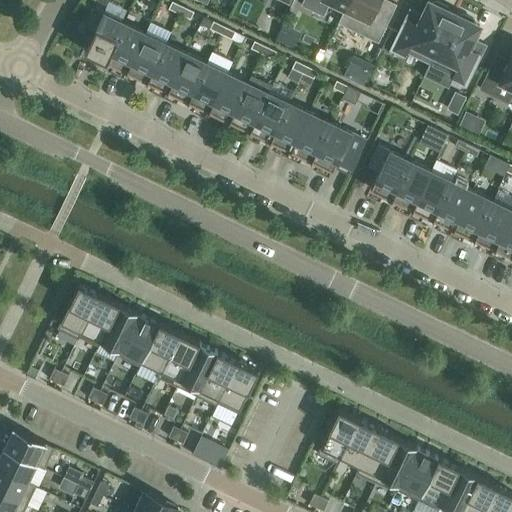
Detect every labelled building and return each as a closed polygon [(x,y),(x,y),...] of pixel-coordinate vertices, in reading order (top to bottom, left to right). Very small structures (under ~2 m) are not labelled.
[(344,13),(349,0),(302,0),(300,4),(323,15),(328,5),(343,12),(344,13)] [(349,0),(344,13),(343,12),(338,22),(378,42),(392,12),(376,5),(378,0),(349,0)] [(179,13),(183,6),(172,1),(169,8),(179,13)] [(430,63),(454,13),(449,11),(448,6),(436,1),(432,2),(429,1),(419,21),(415,23),(405,18),(390,49),(404,56),(406,52),(430,63)] [(183,6),(179,13),(190,18),(194,11),(183,6)] [(106,61),(124,22),(92,7),(81,30),(92,35),(84,51),(106,61)] [(454,13),(430,63),(454,75),(452,79),(465,86),(480,54),(471,50),(470,45),(479,25),(476,24),(474,19),(463,14),(459,15),(454,13)] [(220,33),(224,26),(213,21),(210,28),(220,33)] [(124,22),(106,61),(126,71),(145,32),(124,22)] [(224,26),(220,33),(231,38),(235,31),(224,26)] [(145,32),(126,71),(147,81),(165,42),(145,32)] [(261,53),(265,45),(254,40),(251,48),(261,53)] [(165,42),(147,81),(167,90),(186,52),(165,42)] [(265,45),(261,53),(272,58),(276,51),(265,45)] [(206,62),(186,52),(167,90),(188,100),(206,62)] [(511,53),(505,67),(493,61),(480,88),(508,102),(511,93),(511,53)] [(302,73),(306,65),(295,60),(292,67),(302,73)] [(206,62),(188,100),(208,110),(227,72),(206,62)] [(317,71),(306,65),(302,73),(313,78),(317,71)] [(227,72),(208,110),(229,120),(248,82),(227,72)] [(250,130),(268,91),(272,84),(251,74),(248,82),(229,120),(250,130)] [(333,87),(344,92),(347,85),(336,80),(333,87)] [(289,101),(268,91),(250,130),(270,140),(289,101)] [(289,101),(270,140),(291,150),(309,111),(289,101)] [(309,111),(291,150),(311,160),(330,121),(309,111)] [(330,121),(311,160),(333,170),(340,154),(351,160),(362,137),(330,121)] [(424,131),(435,136),(438,129),(427,124),(424,131)] [(465,151),(468,144),(458,138),(454,146),(465,151)] [(392,198),(410,160),(378,144),(367,167),(378,172),(370,188),(392,198)] [(468,144),(465,151),(476,156),(480,149),(468,144)] [(506,171),(510,163),(499,158),(495,165),(506,171)] [(410,160),(392,198),(412,208),(431,170),(410,160)] [(431,170),(412,208),(433,218),(451,180),(431,170)] [(472,190),(451,180),(433,218),(453,228),(472,190)] [(492,199),(472,190),(453,228),(474,238),(492,199)] [(511,208),(492,199),(474,238),(494,248),(511,210),(511,208)] [(511,210),(494,248),(511,256),(511,210)] [(57,328),(78,338),(99,293),(79,283),(57,328)] [(98,345),(119,302),(100,292),(99,293),(78,338),(79,336),(98,345)] [(120,302),(119,302),(98,345),(99,345),(101,341),(119,349),(117,354),(118,354),(138,311),(119,302),(120,302)] [(138,311),(118,354),(139,365),(160,321),(159,321),(146,315),(138,311)] [(157,376),(158,376),(179,331),(160,321),(139,365),(140,365),(142,361),(160,369),(157,376)] [(179,331),(158,376),(177,386),(199,340),(179,331)] [(199,340),(177,386),(197,395),(218,350),(199,341),(200,340),(199,340)] [(238,359),(218,350),(197,395),(216,404),(238,359)] [(238,359),(216,404),(217,405),(218,402),(237,412),(258,369),(238,359)] [(49,378),(56,382),(62,371),(54,367),(49,378)] [(62,371),(56,382),(63,385),(69,374),(62,371)] [(88,397),(95,401),(100,390),(93,386),(88,397)] [(100,390),(95,401),(102,404),(107,393),(100,390)] [(129,417),(136,420),(141,410),(134,406),(129,417)] [(337,463),(359,418),(338,408),(317,453),(337,463)] [(141,410),(136,420),(143,424),(149,413),(141,410)] [(378,427),(359,418),(337,463),(338,463),(341,457),(359,465),(356,472),(357,472),(378,427)] [(175,439),(180,428),(173,425),(168,436),(175,439)] [(4,448),(45,467),(55,447),(14,427),(4,448)] [(378,427),(357,472),(376,481),(398,436),(378,427)] [(188,432),(180,428),(175,439),(183,443),(188,432)] [(399,436),(398,436),(376,481),(395,491),(417,446),(398,437),(399,436)] [(200,437),(194,448),(202,452),(207,441),(200,437)] [(417,446),(395,491),(396,491),(397,489),(418,499),(439,456),(438,455),(438,456),(417,446)] [(44,468),(45,467),(4,448),(0,455),(0,468),(36,486),(36,485),(28,480),(36,464),(44,468)] [(458,465),(439,456),(418,499),(438,508),(458,465)] [(458,465),(438,508),(438,509),(440,504),(456,511),(459,511),(478,475),(459,466),(459,465),(458,465)] [(0,491),(27,504),(36,486),(0,468),(0,491)] [(78,483),(90,489),(94,481),(82,475),(78,483)] [(483,511),(497,484),(478,475),(459,511),(483,511)] [(101,481),(95,492),(103,495),(108,484),(101,481)] [(86,498),(90,489),(78,483),(74,492),(86,498)] [(511,491),(497,484),(483,511),(508,511),(511,505),(511,491)] [(144,490),(134,510),(137,511),(175,511),(178,507),(144,490)] [(0,511),(23,511),(27,504),(0,491),(0,511)] [(103,495),(95,492),(90,503),(98,506),(103,495)] [(316,507),(321,496),(314,492),(308,503),(316,507)] [(328,499),(321,496),(316,507),(323,510),(328,499)]
